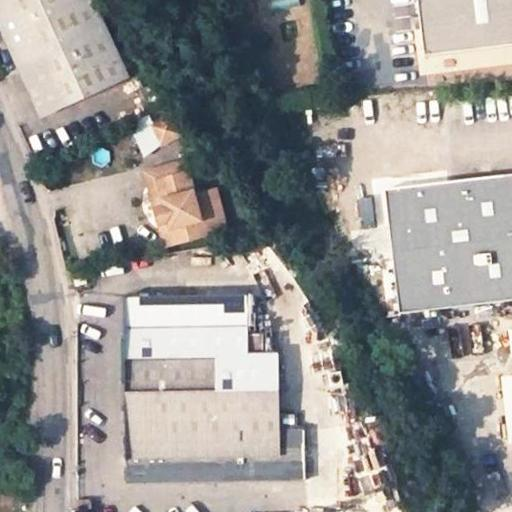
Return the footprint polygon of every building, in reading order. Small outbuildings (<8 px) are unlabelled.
[(0,0),(0,27),(21,74),(44,64),(64,107),(129,79),(92,0),(0,0)] [(511,0),(416,0),(424,56),(511,48),(511,0)] [(21,74),(41,117),(64,107),(44,64),(21,74)] [(136,131),(146,155),(189,135),(178,112),(136,131)] [(143,177),(159,236),(171,233),(158,185),(186,177),(183,165),(143,177)] [(511,169),(371,187),(387,314),(511,298),(511,169)] [(158,185),(171,233),(200,225),(186,177),(158,185)] [(87,277),(85,267),(77,269),(79,278),(87,277)] [(246,295),(126,296),(127,482),(303,480),(303,428),(280,428),(280,354),(247,354),(246,295)]
